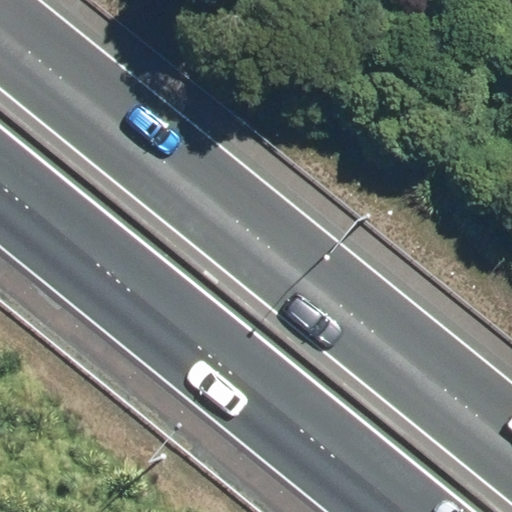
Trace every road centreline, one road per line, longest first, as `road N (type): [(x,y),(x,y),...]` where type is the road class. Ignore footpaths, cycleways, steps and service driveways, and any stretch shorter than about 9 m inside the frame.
road 1 (motorway): [(0,34),(511,441)]
road 2 (motorway): [(445,511),(0,155)]
